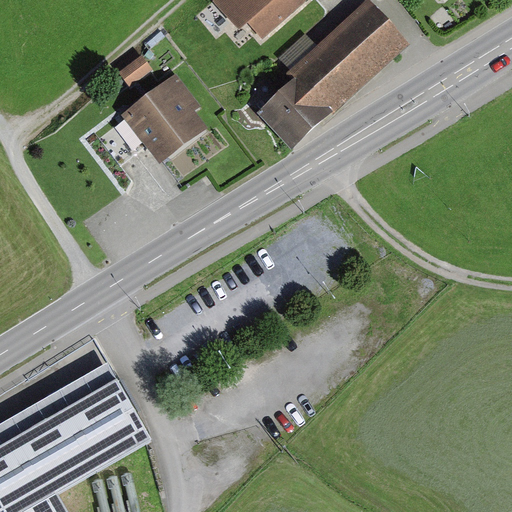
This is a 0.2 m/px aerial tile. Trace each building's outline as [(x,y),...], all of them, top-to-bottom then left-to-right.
[(212,0),(241,36),(255,25),(264,37),(310,0),(212,0)] [(411,51),(370,5),(280,85),(290,96),(267,117),(298,152),(411,51)] [(131,69),(118,79),(129,94),(143,83),(131,69)] [(125,116),(162,168),(211,134),(199,117),(207,112),(182,76),(125,116)] [(158,448),(111,367),(0,430),(0,511),(70,511),(65,501),(158,448)]
